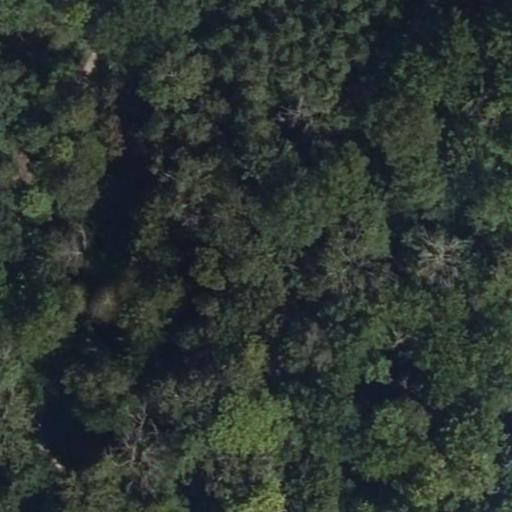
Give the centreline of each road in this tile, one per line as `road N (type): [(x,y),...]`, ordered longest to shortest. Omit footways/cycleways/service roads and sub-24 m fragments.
road 1 (track): [(26,275),(60,111),(126,0)]
road 2 (track): [(26,275),(63,466),(86,511)]
